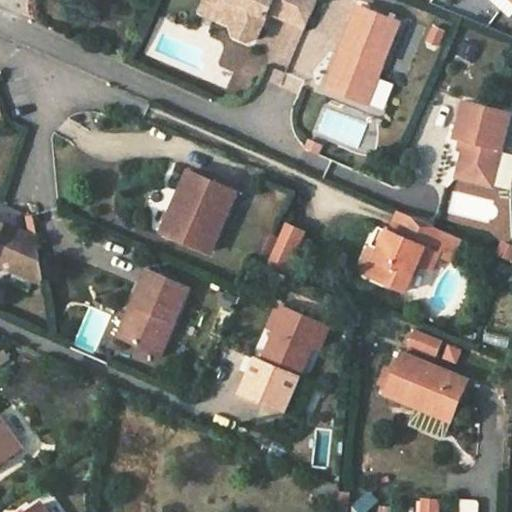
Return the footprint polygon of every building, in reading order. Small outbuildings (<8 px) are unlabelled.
[(223,0),(206,0),(202,12),(216,18),(223,0)] [(223,0),(216,18),(232,25),(231,28),(235,36),(249,42),(257,39),(264,22),(265,21),(263,14),(265,7),(272,10),(307,25),(317,0),(223,0)] [(511,0),(491,0),(511,18),(511,17),(511,0)] [(399,21),(359,5),(343,45),(350,48),(333,89),(366,103),(399,21)] [(272,10),(265,7),(263,14),(265,21),(264,22),(266,23),(272,10)] [(433,26),(429,43),(444,47),(448,29),(433,26)] [(459,58),(479,64),(484,45),(464,40),(459,58)] [(350,48),(343,45),(326,87),(333,89),(350,48)] [(376,106),(388,109),(394,84),(382,81),(376,106)] [(511,114),(465,102),(456,138),(466,141),(464,150),(457,177),(491,186),(511,114)] [(466,141),(456,138),(453,147),(464,150),(466,141)] [(307,140),(303,148),(315,153),(318,145),(307,140)] [(237,193),(190,172),(163,232),(210,253),(237,193)] [(448,235),(398,213),(390,232),(389,232),(368,275),(406,291),(418,264),(432,270),(448,235)] [(0,264),(46,285),(38,238),(19,241),(17,229),(0,221),(0,264)] [(287,275),(304,234),(286,226),(268,267),(287,275)] [(359,271),(368,275),(389,232),(379,228),(359,271)] [(38,238),(17,229),(19,241),(38,238)] [(264,232),(257,252),(272,258),(279,238),(264,232)] [(511,260),(511,245),(504,242),(498,255),(511,260)] [(191,289),(150,271),(121,337),(162,355),(191,289)] [(328,329),(278,308),(257,360),(265,364),(278,331),(313,345),(300,376),(307,379),(328,329)] [(300,376),(313,345),(278,331),(265,364),(257,360),(243,394),(286,411),(300,376)] [(434,356),(440,342),(414,331),(408,346),(434,356)] [(455,363),(460,350),(448,346),(443,358),(455,363)] [(387,395),(417,408),(420,402),(453,417),(469,382),(405,354),(387,395)] [(420,402),(417,408),(451,423),(453,417),(420,402)] [(0,465),(22,450),(0,420),(0,465)] [(315,501),(339,506),(341,488),(320,479),(315,501)] [(47,511),(41,503),(29,511),(27,511),(26,510),(23,511),(47,511)]
